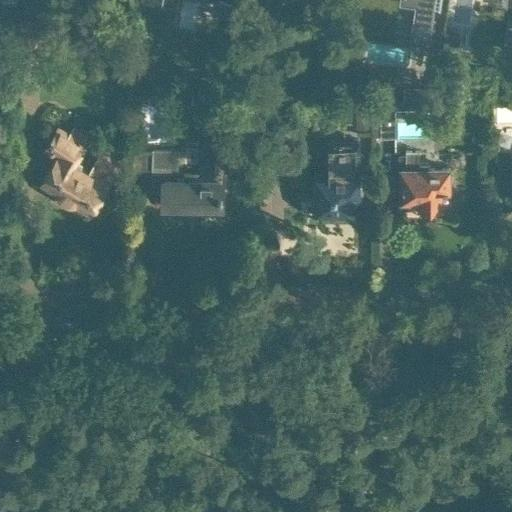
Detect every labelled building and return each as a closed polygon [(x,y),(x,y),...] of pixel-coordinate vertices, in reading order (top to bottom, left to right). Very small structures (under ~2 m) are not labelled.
[(0,0),(0,8),(4,8),(11,11),(30,10),(29,0),(0,0)] [(142,0),(142,3),(161,6),(176,9),(177,0),(218,0),(230,2),(230,0),(142,0)] [(306,0),(304,16),(329,20),(332,0),(306,0)] [(41,39),(45,39),(45,22),(29,22),(29,40),(41,39)] [(461,34),(445,32),(442,52),(458,55),(461,34)] [(396,105),(380,105),(380,137),(396,137),(396,105)] [(46,148),(56,155),(40,180),(90,211),(91,209),(94,212),(96,212),(97,212),(99,212),(100,212),(101,211),(102,210),(103,209),(103,208),(103,206),(103,205),(103,204),(103,203),(102,202),(101,201),(97,198),(117,165),(99,154),(89,170),(78,163),(80,160),(76,158),(89,136),(75,127),(71,134),(60,127),(46,148)] [(313,178),(311,180),(311,188),(313,191),(313,213),(335,213),(338,216),(345,216),(349,213),(354,213),(354,196),(359,196),(359,172),(361,170),(361,162),(359,160),(359,140),(327,140),(327,172),(313,172),(313,178)] [(179,179),(179,149),(153,148),(153,190),(164,190),(164,204),(223,205),(223,179),(215,179),(215,170),(228,170),(228,141),(204,141),(205,180),(179,179)] [(400,168),(402,168),(402,198),(420,198),(420,207),(423,207),(425,213),(436,213),(438,206),(441,206),(441,203),(448,203),(448,183),(450,181),(450,174),(448,171),(448,167),(428,167),(428,162),(419,162),(419,150),(406,150),(406,156),(400,156),(400,168)]
